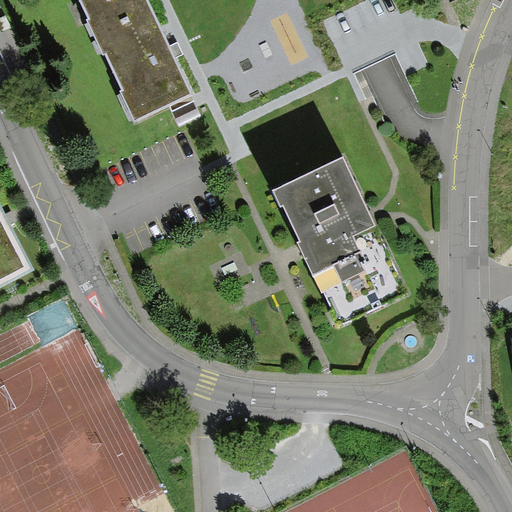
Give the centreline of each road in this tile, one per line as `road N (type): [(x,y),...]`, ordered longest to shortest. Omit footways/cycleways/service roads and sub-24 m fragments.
road 1 (residential): [(429,415),(241,391),(156,358),(106,311),(0,93)]
road 2 (residential): [(507,0),(467,120),(458,363),(429,415)]
road 3 (residential): [(504,511),(475,459),(429,415)]
